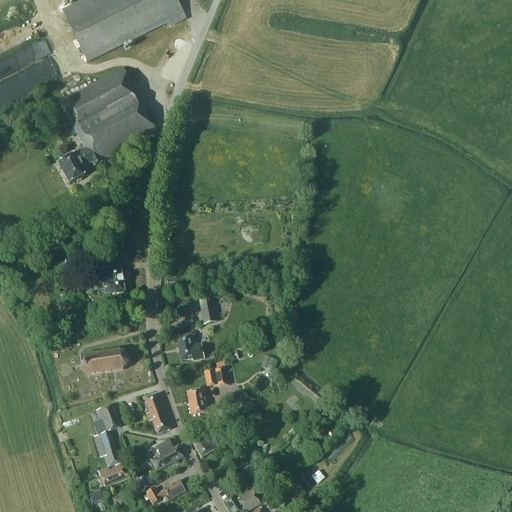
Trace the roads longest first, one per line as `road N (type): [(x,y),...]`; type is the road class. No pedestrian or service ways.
road 1 (tertiary): [(228,511),(184,436),(160,369),(154,303),(157,153),(214,0)]
road 2 (track): [(179,83),(118,61),(76,67),(40,0)]
